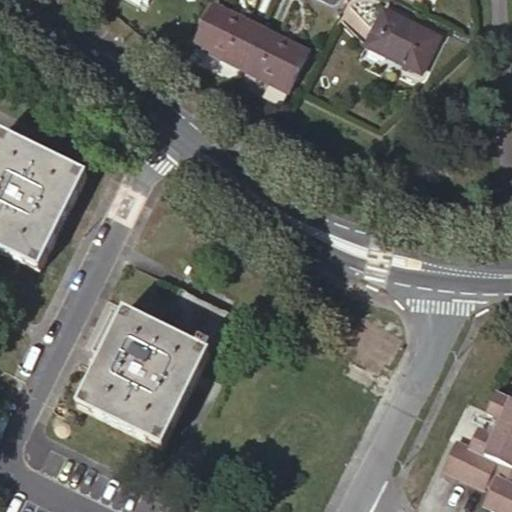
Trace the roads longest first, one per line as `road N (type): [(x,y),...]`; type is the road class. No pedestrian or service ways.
road 1 (residential): [(167,123),(0,445)]
road 2 (tertiary): [(442,268),(332,241),(262,205),(167,123)]
road 3 (residential): [(442,268),(421,374),(354,501)]
road 4 (tertiary): [(167,123),(25,0)]
